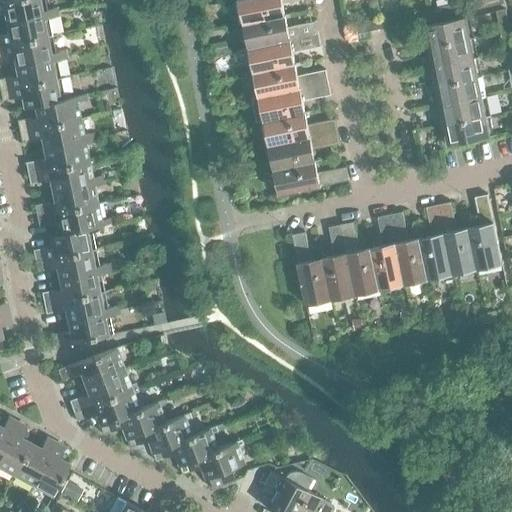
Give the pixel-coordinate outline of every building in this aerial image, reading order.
[(6,22),(57,12),(56,7),(47,9),(44,0),(0,0),(0,12),(4,11),(6,22)] [(239,0),(244,23),(287,14),(285,2),(295,0),(239,0)] [(477,0),(471,0),(453,4),(455,14),(479,9),(477,0)] [(477,0),(479,9),(505,4),(504,0),(477,0)] [(455,14),(453,4),(429,9),(431,19),(455,14)] [(429,9),(405,13),(407,24),(431,19),(429,9)] [(500,30),(510,28),(506,9),(496,11),(500,30)] [(57,12),(6,22),(9,33),(0,34),(0,45),(52,35),(49,18),(58,16),(57,12)] [(405,13),(381,18),(383,28),(407,24),(405,13)] [(290,26),(287,14),(244,23),(249,47),(320,33),(317,20),(290,26)] [(429,45),(475,36),(471,15),(419,26),(421,36),(427,35),(429,45)] [(383,28),(381,18),(355,23),(356,26),(350,27),(351,32),(357,31),(357,34),(383,28)] [(211,30),(212,34),(212,36),(223,34),(222,28),(211,30)] [(511,48),(511,37),(510,28),(500,30),(504,50),(511,48)] [(322,45),(320,33),(249,47),(254,72),(298,63),(295,51),(322,45)] [(52,35),(0,45),(0,56),(13,54),(15,65),(66,54),(65,50),(55,52),(52,35)] [(475,36),(429,45),(431,55),(425,56),(427,66),(479,55),(475,36)] [(66,54),(15,65),(17,75),(0,78),(0,89),(61,78),(57,61),(67,59),(66,54)] [(484,74),(479,55),(427,66),(429,76),(435,74),(437,84),(484,74)] [(298,63),(254,72),(259,96),(330,81),(327,68),(300,74),(298,63)] [(484,74),(437,84),(439,94),(434,95),(436,105),(488,94),(484,74)] [(64,94),(61,78),(0,89),(0,90),(2,100),(22,96),(24,107),(34,105),(36,116),(17,120),(19,130),(80,118),(77,101),(87,99),(86,94),(75,97),(74,92),(64,94)] [(330,81),(259,96),(264,120),(307,111),(305,100),(332,94),(330,81)] [(488,94),(436,105),(438,114),(443,113),(445,124),(492,114),(488,94)] [(307,111),(264,120),(269,144),(340,129),(337,117),(310,123),(307,111)] [(492,114),(445,124),(447,133),(442,135),(444,144),(496,133),(492,114)] [(83,135),(80,118),(19,130),(21,141),(41,137),(43,148),(94,137),(93,133),(83,135)] [(342,142),(340,129),(269,144),(274,168),(318,159),(315,148),(342,142)] [(94,137),(43,148),(45,158),(26,162),(28,173),(89,160),(85,144),(95,142),(94,137)] [(318,159),(274,168),(279,193),(350,178),(347,165),(320,171),(318,159)] [(92,177),(89,160),(28,173),(30,184),(50,180),(52,190),(103,180),(102,175),(92,177)] [(103,180),(52,190),(54,201),(34,205),(36,215),(97,203),(94,186),(104,184),(103,180)] [(470,226),(479,269),(504,264),(489,194),(475,197),(481,223),(470,226)] [(479,269),(470,226),(458,228),(452,201),(440,204),(454,274),(479,269)] [(101,219),(97,203),(36,215),(39,226),(58,222),(60,233),(101,224),(101,225),(112,223),(111,217),(101,219)] [(432,233),(421,235),(430,279),(454,274),(440,204),(427,206),(432,233)] [(430,279),(421,235),(409,238),(404,211),(391,214),(406,284),(430,279)] [(385,243),(373,246),(382,289),(406,284),(391,214),(379,216),(385,243)] [(382,289),(373,246),(361,248),(355,221),(343,224),(357,294),(382,289)] [(101,224),(60,233),(50,235),(52,246),(33,250),(35,260),(95,248),(92,231),(102,229),(101,225),(101,224)] [(336,253),(324,256),(333,299),(357,294),(343,224),(330,226),(336,253)] [(333,299),(324,256),(312,258),(307,231),(294,234),(308,304),(333,299)] [(99,265),(95,248),(35,260),(37,271),(56,267),(59,277),(110,267),(109,262),(99,265)] [(110,267),(59,277),(61,288),(42,292),(44,303),(104,290),(101,274),(111,272),(110,267)] [(104,290),(44,303),(46,313),(65,309),(67,320),(119,309),(118,305),(108,307),(104,290)] [(0,314),(9,312),(7,302),(0,303),(0,314)] [(119,309),(67,320),(69,330),(50,334),(53,346),(113,334),(110,316),(120,314),(119,309)] [(9,312),(0,314),(0,349),(3,349),(0,333),(0,325),(11,323),(9,312)] [(488,312),(481,314),(483,325),(491,323),(488,312)] [(84,382),(124,368),(118,353),(124,350),(122,345),(58,369),(62,380),(81,373),(84,382)] [(124,368),(84,382),(88,393),(69,400),(73,410),(137,386),(139,385),(138,381),(130,384),(124,368)] [(137,386),(73,410),(77,420),(95,414),(99,424),(139,409),(133,393),(139,391),(137,386)] [(139,409),(99,424),(103,434),(122,427),(126,437),(165,422),(159,406),(165,404),(163,400),(139,409)] [(195,411),(165,422),(126,437),(129,447),(148,440),(152,451),(191,436),(185,420),(197,415),(195,411)] [(0,453),(18,421),(8,416),(3,427),(0,425),(0,453)] [(18,421),(0,453),(0,466),(14,474),(31,442),(21,437),(27,426),(18,421)] [(191,436),(152,451),(155,460),(174,453),(178,464),(217,449),(211,433),(217,431),(215,426),(191,436)] [(41,447),(31,442),(14,474),(33,484),(56,442),(46,437),(41,447)] [(242,440),(217,449),(178,464),(182,474),(200,467),(205,478),(208,477),(212,488),(235,479),(230,468),(244,463),(238,446),(243,444),(242,440)] [(65,447),(56,442),(33,484),(53,495),(70,463),(59,457),(65,447)] [(318,511),(323,504),(328,507),(331,503),(306,489),(312,478),(302,472),(299,471),(295,470),(290,471),(286,474),(284,477),(270,469),(263,484),(276,491),(267,507),(275,511),(318,511)] [(67,480),(60,492),(70,498),(77,486),(67,480)] [(108,511),(171,511),(153,502),(147,511),(146,511),(117,496),(108,511)] [(50,511),(53,511),(68,511),(54,503),(50,511)]
